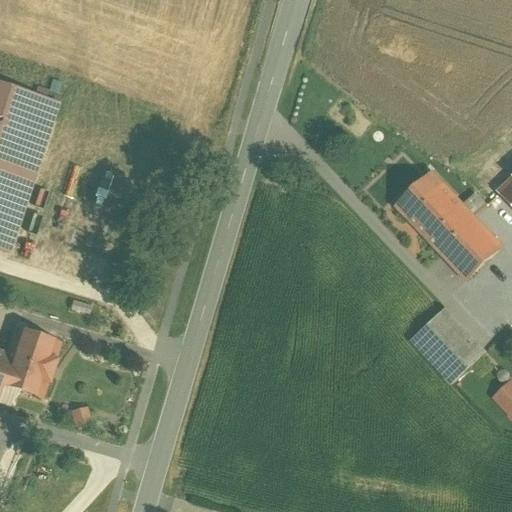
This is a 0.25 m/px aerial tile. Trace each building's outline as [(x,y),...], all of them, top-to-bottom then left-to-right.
[(0,86),(0,248),(11,252),(59,105),(0,86)] [(475,221),(433,177),(397,210),(439,254),(475,221)] [(511,186),(475,221),(439,254),(467,283),(503,250),(501,248),(511,237),(511,186)] [(484,357),(444,315),(414,343),(454,386),(484,357)] [(59,348),(16,333),(8,358),(0,384),(0,385),(1,386),(0,386),(1,387),(42,400),(47,384),(48,384),(55,364),(54,364),(59,348)] [(0,389),(1,387),(0,386),(1,386),(0,385),(0,384),(8,358),(0,355),(0,389)] [(511,387),(496,400),(507,412),(509,410),(511,407),(511,387)]
